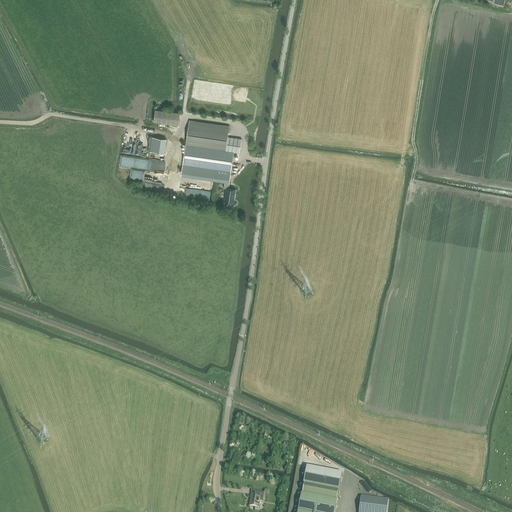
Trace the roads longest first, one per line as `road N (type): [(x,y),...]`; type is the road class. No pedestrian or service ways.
road 1 (tertiary): [(221,511),(217,475),(293,0)]
road 2 (track): [(0,121),(56,114),(174,138),(189,116),(235,123),(245,133),(244,158),(267,162)]
road 3 (track): [(511,497),(233,382)]
